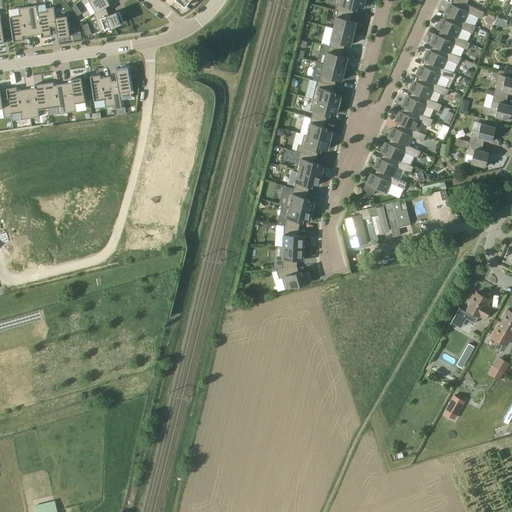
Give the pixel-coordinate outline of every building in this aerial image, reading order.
[(88,0),(96,12),(105,7),(110,4),(107,0),(88,0)] [(365,0),(338,0),(336,10),(339,11),(352,14),(353,14),(350,14),(352,8),(356,9),(357,6),(364,8),(365,0)] [(484,12),(467,4),(457,0),(454,0),(451,7),(448,5),(444,13),(448,15),(464,23),(468,14),(481,19),(484,12)] [(77,16),(78,16),(82,13),(76,4),(72,8),(77,16)] [(37,5),(28,7),(32,36),(41,34),(41,38),(51,36),(50,27),(47,11),(38,13),(37,5)] [(20,15),(10,17),(13,42),(24,40),(23,37),(32,36),(28,7),(18,8),(20,15)] [(54,7),(46,8),(47,11),(50,27),(56,26),(58,38),(70,36),(67,16),(55,17),(54,7)] [(96,12),(93,13),(100,31),(124,22),(120,10),(108,15),(105,7),(96,12)] [(352,14),(339,11),(334,29),(354,33),(357,22),(349,20),(350,14),(352,15),(352,14)] [(477,28),(464,23),(448,15),(444,23),(441,21),(437,29),(441,30),(457,38),(459,34),(461,30),(474,36),(477,28)] [(88,23),(82,25),(86,36),(92,34),(88,23)] [(354,33),(334,29),(330,46),(343,50),(344,49),(342,49),(343,43),(351,45),(354,33)] [(470,44),(457,38),(441,30),(437,38),(434,36),(430,44),(434,46),(450,53),(452,49),(454,45),(467,50),(470,44)] [(343,50),(330,46),(325,64),(345,69),(348,57),(340,55),(341,50),(343,50)] [(463,59),(450,53),(434,46),(430,53),(427,52),(423,60),(426,61),(443,69),(445,64),(447,60),(460,66),(463,59)] [(456,75),(443,69),(426,61),(423,69),(419,67),(416,75),(419,77),(436,84),(440,75),(453,81),(456,75)] [(345,69),(325,64),(320,82),(335,85),(333,84),(334,79),(342,81),(345,69)] [(111,82),(114,105),(114,109),(122,108),(120,93),(131,91),(128,67),(115,69),(117,81),(111,82)] [(468,69),(465,74),(471,77),(474,71),(468,69)] [(100,75),(90,76),(94,101),(104,99),(105,107),(114,105),(111,82),(110,76),(104,77),(101,78),(101,76),(100,75)] [(72,82),(63,84),(67,112),(76,111),(75,104),(85,102),(81,77),(71,79),(72,82)] [(449,90),(436,84),(419,77),(416,84),(412,83),(409,91),(413,92),(429,100),(433,91),(446,97),(449,90)] [(494,95),(507,99),(509,93),(511,93),(511,78),(505,77),(503,84),(497,82),(495,91),(494,95)] [(310,79),(305,95),(312,97),(317,81),(310,79)] [(334,86),(335,85),(320,82),(318,81),(313,98),(339,105),(341,96),(335,95),(335,92),(331,91),(332,85),(334,86)] [(53,82),(44,83),(48,108),(57,107),(58,114),(67,112),(63,84),(54,85),(53,82)] [(35,88),(26,89),(30,118),(39,117),(38,110),(48,108),(44,83),(34,85),(35,88)] [(0,87),(0,108),(2,108),(4,118),(11,117),(12,117),(11,114),(8,98),(2,99),(0,87)] [(16,87),(6,89),(8,98),(11,114),(20,112),(21,120),(30,118),(26,89),(20,90),(17,91),(17,89),(16,87)] [(442,105),(429,100),(413,92),(409,100),(405,98),(402,106),(405,108),(422,115),(426,106),(439,112),(442,105)] [(455,93),(453,99),(459,102),(462,96),(455,93)] [(511,105),(506,104),(507,99),(494,95),(491,107),(489,107),(487,115),(510,120),(511,112),(511,105)] [(337,114),(339,105),(313,98),(310,110),(313,111),(311,117),(326,120),(324,120),(325,114),(330,115),(330,113),(337,114)] [(435,121),(422,115),(405,108),(402,115),(398,114),(395,122),(398,123),(415,131),(419,122),(432,128),(435,121)] [(449,109),(446,115),(453,118),(455,112),(449,109)] [(307,135),(330,141),(332,132),(326,130),(327,127),(322,126),(324,120),(326,121),(326,120),(311,117),(307,135)] [(469,142),(483,145),(484,140),(492,142),(496,127),(474,122),(469,142)] [(428,136),(415,131),(398,123),(395,131),(391,129),(388,137),(391,139),(408,146),(412,137),(425,143),(428,136)] [(276,134),(277,134),(282,136),(284,129),(279,127),(278,127),(276,134)] [(321,148),(328,150),(330,141),(307,135),(304,146),(298,144),(297,151),(317,156),(315,155),(316,150),(321,151),(321,148)] [(420,152),(408,146),(391,139),(388,146),(384,145),(380,152),(384,154),(401,162),(405,153),(418,157),(420,152)] [(483,145),(469,142),(457,139),(455,145),(468,149),(464,162),(486,167),(489,153),(481,151),(483,145)] [(90,174),(114,182),(118,167),(114,166),(115,162),(109,160),(111,152),(90,149),(88,154),(95,156),(90,174)] [(315,156),(317,156),(297,151),(295,158),(301,159),(298,170),(321,176),(323,167),(317,165),(318,163),(313,162),(315,156)] [(414,168),(401,162),(384,154),(381,162),(377,160),(373,168),(377,170),(377,169),(394,177),(400,180),(404,171),(411,174),(414,168)] [(407,182),(400,180),(394,177),(377,169),(377,170),(373,177),(370,176),(366,183),(376,188),(375,190),(384,194),(385,192),(386,193),(391,183),(403,189),(407,182)] [(312,184),(319,185),(321,176),(298,170),(294,188),(308,192),(308,191),(306,191),(307,185),(312,186),(312,184)] [(428,174),(426,175),(425,179),(427,182),(430,182),(433,181),(434,177),(432,174),(428,174)] [(11,195),(2,197),(5,214),(31,209),(28,192),(26,193),(23,178),(9,181),(11,195)] [(422,194),(442,189),(440,181),(422,186),(422,194)] [(286,205),(289,206),(312,212),(314,203),(308,201),(309,198),(304,197),(306,191),(308,192),(294,188),(292,194),(288,193),(286,205)] [(447,190),(446,190),(441,191),(441,192),(443,201),(449,200),(447,190)] [(438,209),(445,207),(443,201),(441,192),(441,191),(433,193),(438,209)] [(68,194),(54,199),(57,209),(71,204),(68,194)] [(369,196),(360,198),(362,206),(371,204),(369,196)] [(400,235),(412,232),(407,210),(402,211),(400,201),(393,203),(400,235)] [(303,219),(310,221),(312,212),(289,206),(284,227),(299,228),(299,227),(297,227),(298,221),(303,222),(303,219)] [(367,208),(369,218),(364,219),(367,230),(369,230),(373,245),(380,244),(378,235),(383,234),(381,222),(377,208),(377,206),(376,206),(367,208)] [(377,208),(381,222),(383,234),(390,232),(384,207),(377,208)] [(364,244),(357,215),(342,219),(349,247),(364,244)] [(296,228),(299,228),(284,227),(283,246),(304,247),(304,235),(296,235),(296,228)] [(31,236),(20,239),(26,264),(43,260),(41,250),(42,250),(42,248),(47,247),(43,228),(30,231),(31,236)] [(295,259),(303,260),(304,247),(283,246),(282,267),(297,266),(295,266),(295,259)] [(295,266),(297,266),(282,267),(276,268),(279,279),(282,278),(285,289),(311,281),(308,272),(302,274),(301,271),(296,273),(295,266)] [(486,319),(492,308),(486,304),(489,299),(477,292),(475,295),(474,294),(470,301),(471,302),(467,310),(463,317),(475,324),(479,317),(479,316),(486,319)] [(511,334),(511,312),(509,310),(507,313),(506,313),(502,319),(504,320),(499,328),(498,327),(492,338),(505,346),(511,334)] [(469,344),(461,358),(467,361),(474,347),(469,344)] [(494,366),(503,371),(508,363),(499,358),(494,366)] [(464,401),(454,395),(444,413),(454,419),(464,401)] [(57,511),(55,500),(33,506),(34,511),(57,511)]
